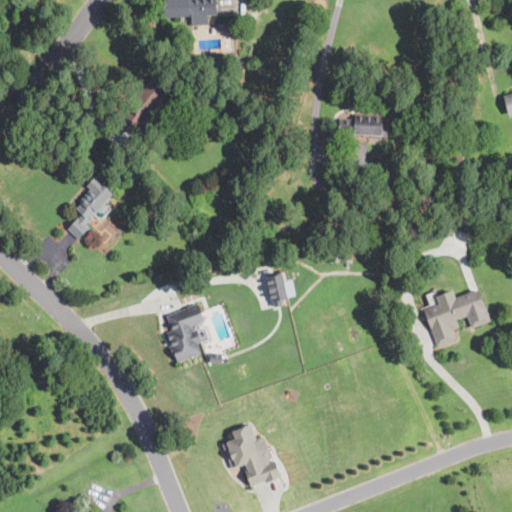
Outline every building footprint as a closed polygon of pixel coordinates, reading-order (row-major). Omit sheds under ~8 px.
[(216,0),(217,14),(209,14),(209,23),(190,24),(189,16),(165,17),(164,0),(216,0)] [(245,66),(242,73),(232,69),(236,62),(245,66)] [(155,76),(170,88),(162,97),(168,103),(145,130),(141,126),(134,134),(133,133),(119,122),(129,109),(128,108),(134,100),(130,97),(135,91),(138,94),(145,85),(146,86),(155,76)] [(511,114),(509,115),(503,96),(511,93),(511,114)] [(383,115),(383,124),(388,124),(388,136),(338,133),(339,118),(355,119),(355,114),(383,115)] [(107,205),(100,213),(97,211),(85,225),(89,228),(79,239),(68,229),(78,218),(79,219),(83,215),(76,209),(81,203),(79,201),(90,189),(87,185),(94,177),(112,193),(104,203),(107,205)] [(221,256),(217,261),(211,256),(215,251),(221,256)] [(350,258),(334,260),(333,255),(349,252),(350,258)] [(285,280),(292,278),(296,295),(288,296),(289,298),(282,299),(283,305),(275,306),(274,301),(272,301),(267,276),(283,273),(285,280)] [(480,295),(485,307),(490,321),(472,328),(467,315),(456,319),(459,327),(453,329),(457,339),(438,346),(425,310),(439,305),(436,297),(452,290),(455,298),(478,290),(480,295)] [(199,303),(202,309),(206,320),(191,326),(193,331),(197,329),(202,341),(198,343),(201,353),(178,361),(176,355),(174,356),(172,352),(171,352),(169,347),(172,345),(167,332),(173,330),(167,316),(187,308),(187,307),(196,304),(196,305),(199,303)] [(202,340),(209,338),(205,325),(198,327),(202,340)] [(359,340),(349,344),(347,339),(358,335),(359,340)] [(222,362),(209,361),(210,351),(223,353),(222,362)] [(251,422),(257,438),(264,435),(270,450),(267,451),(269,455),(268,457),(270,460),(274,458),(282,475),(267,482),(266,480),(252,485),(245,468),(248,467),(246,463),(233,468),(222,442),(235,437),(232,430),(251,422)]
